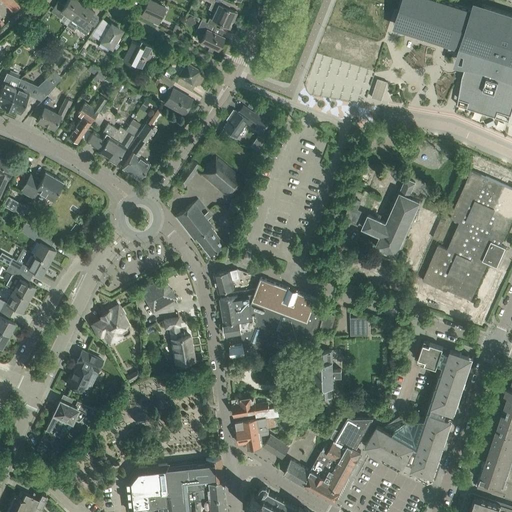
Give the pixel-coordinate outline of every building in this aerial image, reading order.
[(2,0),(14,13),(18,8),(10,0),(2,0)] [(58,1),(51,11),(61,17),(65,13),(72,18),(67,25),(75,30),(76,27),(86,34),(93,25),(86,20),(93,10),(78,0),(67,0),(64,5),(58,1)] [(150,0),(148,0),(142,16),(154,21),(157,23),(160,17),(165,6),(150,0)] [(211,2),(208,8),(215,11),(212,19),(229,27),(236,11),(227,7),(229,1),(226,0),(209,0),(209,1),(211,2)] [(443,0),(402,0),(397,16),(402,18),(399,27),(460,47),(459,51),(465,53),(463,63),(466,63),(462,76),(458,98),(468,102),(466,107),(496,117),(498,111),(511,115),(511,110),(511,15),(484,7),(482,14),(474,11),(475,10),(443,0)] [(189,26),(196,22),(192,15),(185,19),(189,26)] [(118,27),(111,23),(102,17),(92,33),(101,39),(102,40),(98,45),(108,51),(115,39),(118,40),(120,36),(118,35),(119,33),(120,32),(120,31),(120,30),(120,29),(119,28),(118,27)] [(198,31),(195,38),(201,41),(210,45),(208,50),(213,52),(215,48),(219,49),(224,37),(212,32),(215,26),(211,24),(201,19),(196,30),(198,31)] [(28,37),(33,33),(23,22),(18,27),(28,37)] [(53,39),(45,48),(50,53),(60,43),(53,39)] [(139,44),(132,40),(123,59),(129,62),(130,60),(141,65),(145,57),(148,59),(151,52),(149,51),(152,45),(141,39),(139,44)] [(186,62),(181,70),(179,75),(177,73),(173,79),(174,80),(183,86),(191,90),(194,84),(196,83),(199,84),(204,76),(199,73),(200,70),(186,62)] [(91,63),(87,68),(96,74),(100,69),(91,63)] [(102,80),(107,72),(100,68),(93,78),(96,81),(99,78),(102,80)] [(40,86),(20,78),(20,79),(18,83),(16,87),(7,107),(14,110),(15,110),(21,112),(29,93),(42,99),(61,77),(56,72),(40,86)] [(173,79),(168,76),(162,72),(158,79),(171,86),(174,80),(173,79)] [(16,87),(18,83),(20,79),(7,73),(0,88),(0,103),(1,104),(7,107),(16,87)] [(55,85),(48,94),(53,99),(61,90),(55,85)] [(184,113),(192,99),(173,88),(164,102),(184,113)] [(82,116),(69,136),(77,141),(106,99),(101,95),(94,105),(95,106),(94,108),(84,102),(77,113),(82,116)] [(62,118),(68,106),(70,107),(73,101),(66,97),(58,113),(44,107),(38,120),(54,129),(60,117),(62,118)] [(236,136),(242,128),(246,131),(251,124),(254,126),(257,123),(263,127),(270,119),(258,111),(256,114),(243,104),(238,112),(235,110),(223,127),(236,136)] [(133,151),(122,167),(139,178),(150,163),(144,159),(141,156),(138,154),(146,143),(144,142),(154,128),(156,129),(157,126),(153,124),(164,108),(160,105),(147,123),(146,122),(137,135),(141,138),(140,139),(132,151),(133,151)] [(134,135),(138,128),(130,123),(126,129),(125,128),(107,157),(115,162),(126,146),(127,147),(134,135)] [(107,157),(125,128),(120,126),(118,130),(107,124),(102,132),(105,134),(102,140),(97,137),(98,135),(92,131),(86,141),(100,150),(98,152),(107,157)] [(216,155),(202,172),(225,193),(231,194),(233,194),(244,178),(216,155)] [(0,195),(7,178),(8,179),(15,164),(0,157),(0,195)] [(198,163),(192,159),(175,183),(181,187),(198,163)] [(384,186),(392,171),(382,165),(374,181),(384,186)] [(405,168),(390,207),(369,199),(364,214),(387,223),(383,235),(400,242),(425,176),(405,168)] [(53,200),(63,181),(45,171),(41,179),(36,176),(32,184),(26,181),(22,188),(34,195),(37,190),(53,200)] [(255,181),(253,186),(254,186),(265,190),(267,185),(266,185),(255,181)] [(354,187),(346,209),(359,214),(368,192),(354,187)] [(238,212),(242,197),(233,194),(229,209),(238,212)] [(8,195),(3,205),(13,210),(18,201),(8,195)] [(304,206),(314,206),(313,196),(304,196),(304,206)] [(198,198),(176,215),(182,223),(193,238),(194,239),(196,238),(209,255),(224,243),(211,226),(212,225),(207,219),(204,214),(200,210),(204,207),(198,198)] [(177,233),(182,230),(171,214),(166,217),(177,233)] [(30,225),(26,231),(38,239),(40,241),(50,246),(53,240),(30,225)] [(26,253),(30,243),(24,241),(20,251),(26,253)] [(49,261),(55,249),(40,241),(33,253),(49,261)] [(1,251),(0,253),(0,258),(6,262),(21,270),(24,264),(22,263),(22,262),(16,259),(8,255),(1,251)] [(49,261),(33,253),(29,251),(22,262),(22,263),(24,264),(42,274),(49,261)] [(18,277),(21,270),(6,262),(5,264),(8,266),(5,270),(12,274),(6,284),(14,288),(13,290),(28,298),(35,286),(20,277),(20,278),(18,277)] [(230,269),(214,273),(219,292),(235,287),(233,279),(239,277),(237,270),(237,268),(230,270),(230,269)] [(230,342),(232,356),(315,345),(315,337),(321,313),(313,310),(317,298),(261,276),(254,292),(248,293),(220,298),(226,335),(232,334),(233,341),(230,342)] [(164,277),(141,289),(153,310),(175,298),(164,277)] [(22,310),(28,298),(13,290),(6,302),(22,310)] [(109,340),(121,334),(123,335),(125,335),(129,333),(130,331),(130,328),(122,314),(123,313),(118,305),(101,314),(103,317),(92,323),(99,336),(104,333),(109,340)] [(324,311),(319,328),(331,331),(336,314),(324,311)] [(0,314),(0,330),(8,335),(15,322),(0,314)] [(179,316),(164,319),(165,328),(170,327),(171,338),(175,363),(195,360),(190,335),(180,336),(178,326),(180,325),(179,316)] [(351,335),(368,334),(368,316),(350,317),(351,335)] [(0,346),(1,347),(8,335),(0,330),(0,346)] [(457,407),(462,390),(458,389),(461,378),(466,379),(471,363),(467,362),(469,355),(460,352),(450,349),(449,355),(447,354),(447,353),(447,352),(446,352),(446,351),(445,351),(442,350),(443,347),(430,342),(429,345),(423,343),(417,361),(436,368),(437,364),(442,365),(425,418),(408,421),(401,425),(396,418),(382,427),(376,424),(372,433),(371,433),(365,446),(381,454),(382,451),(388,454),(387,458),(402,466),(405,460),(413,462),(411,468),(420,471),(418,475),(428,481),(433,478),(441,453),(437,452),(441,441),(445,442),(450,426),(446,424),(448,418),(444,417),(447,410),(451,411),(452,405),(457,407)] [(78,362),(67,384),(72,386),(71,387),(73,388),(74,387),(82,391),(93,369),(97,371),(103,359),(82,350),(77,361),(78,362)] [(316,361),(313,361),(314,386),(317,386),(317,397),(334,397),(334,386),(342,386),(342,369),(333,369),(333,350),(316,350),(316,361)] [(511,375),(510,375),(503,397),(507,398),(485,461),(484,461),(482,465),(484,466),(477,486),(511,498),(511,375)] [(236,398),(232,399),(233,405),(235,415),(237,414),(256,411),(256,415),(266,413),(266,417),(280,415),(278,406),(269,408),(268,401),(255,403),(254,395),(236,398)] [(60,399),(47,427),(55,431),(67,419),(68,419),(72,421),(74,417),(79,419),(80,418),(88,425),(94,419),(101,411),(77,400),(74,406),(60,399)] [(268,429),(266,417),(266,413),(256,415),(257,418),(236,422),(238,434),(268,429)] [(361,451),(357,448),(374,417),(353,417),(349,415),(340,430),(336,427),(331,436),(335,438),(332,443),(330,443),(331,445),(330,446),(329,446),(329,448),(328,449),(327,449),(327,451),(326,453),(321,450),(310,470),(306,482),(335,499),(340,490),(339,490),(356,461),(358,462),(360,458),(358,457),(361,451)] [(320,431),(309,426),(307,429),(318,435),(320,431)] [(269,434),(268,429),(238,434),(239,441),(241,443),(247,442),(248,448),(261,445),(261,443),(264,443),(269,434)] [(271,433),(263,445),(282,457),(290,445),(271,433)] [(40,442),(37,448),(42,453),(46,445),(40,442)] [(221,457),(206,458),(206,459),(148,465),(135,466),(125,479),(129,510),(131,510),(153,508),(152,496),(188,492),(188,490),(224,486),(221,457)] [(291,458),(284,473),(304,485),(306,482),(310,470),(291,458)] [(311,511),(310,511),(311,510),(304,507),(304,508),(299,506),(298,507),(269,491),(269,490),(270,489),(269,488),(268,489),(267,487),(267,486),(266,485),(266,486),(264,486),(264,485),(262,485),(262,486),(261,488),(257,496),(252,493),(246,504),(252,507),(251,510),(252,511),(311,511)] [(195,511),(226,511),(225,502),(222,503),(221,493),(225,493),(224,486),(188,490),(188,492),(152,496),(153,508),(153,511),(190,511),(189,499),(194,499),(195,511)] [(33,511),(36,507),(39,508),(40,507),(42,508),(46,499),(44,498),(46,494),(42,491),(41,494),(36,491),(34,496),(21,490),(19,496),(15,494),(6,511),(33,511)] [(511,511),(511,506),(501,503),(475,494),(468,511),(511,511)]
